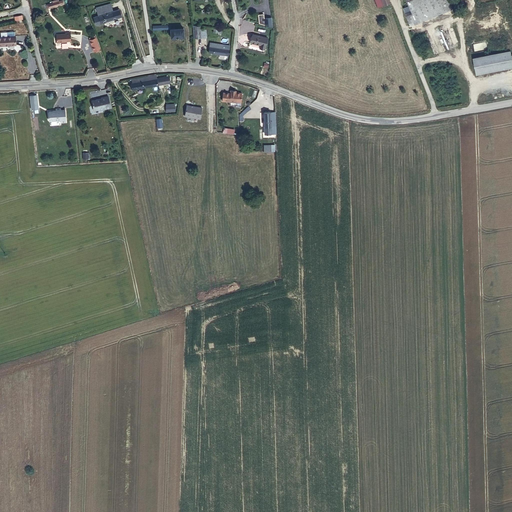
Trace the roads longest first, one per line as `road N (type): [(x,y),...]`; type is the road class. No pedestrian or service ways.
road 1 (residential): [(272,87),(190,67),(0,87)]
road 2 (unclassified): [(511,102),(392,121),(349,116),(272,87)]
